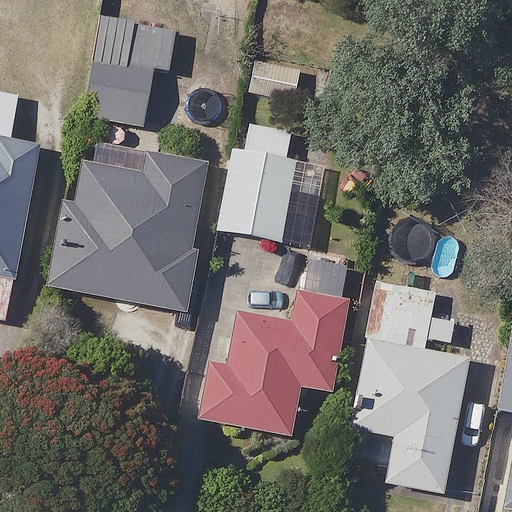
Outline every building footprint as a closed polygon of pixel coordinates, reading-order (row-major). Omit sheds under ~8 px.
[(169,74),(181,4),(157,0),(136,0),(133,24),(102,19),(85,119),(142,128),(152,71),(169,74)] [(344,14),(259,1),(252,48),(337,60),(344,14)] [(7,148),(17,98),(0,95),(0,325),(4,326),(38,154),(7,148)] [(296,163),(287,162),(288,152),(291,134),(249,128),(244,158),(234,156),(222,236),(271,244),(311,250),(319,199),(291,195),(296,163)] [(209,168),(152,159),(145,158),(141,177),(80,167),(58,294),(185,315),(209,168)] [(309,297),(294,294),(288,328),(238,320),(230,374),(211,371),(203,425),(291,440),(299,391),(331,396),(351,272),(314,266),(309,297)] [(434,296),(378,286),(352,432),(394,439),(386,487),(443,497),(467,360),(446,356),(452,324),(430,320),(434,296)] [(511,349),(500,413),(511,414),(511,349)]
